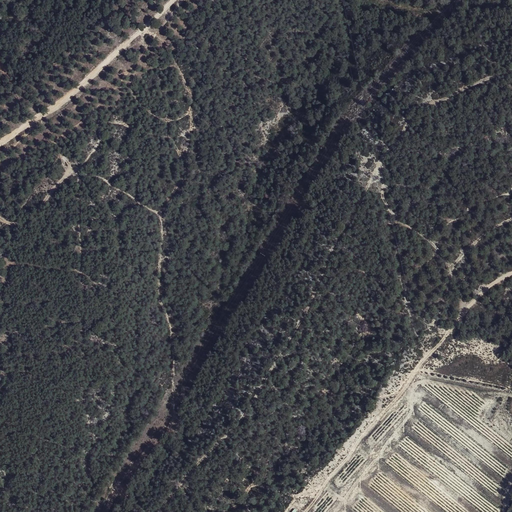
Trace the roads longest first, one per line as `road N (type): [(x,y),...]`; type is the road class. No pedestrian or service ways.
road 1 (track): [(511,273),(467,309),(305,511)]
road 2 (track): [(0,140),(30,125),(175,0)]
road 3 (track): [(381,159),(387,204),(438,245),(467,309)]
